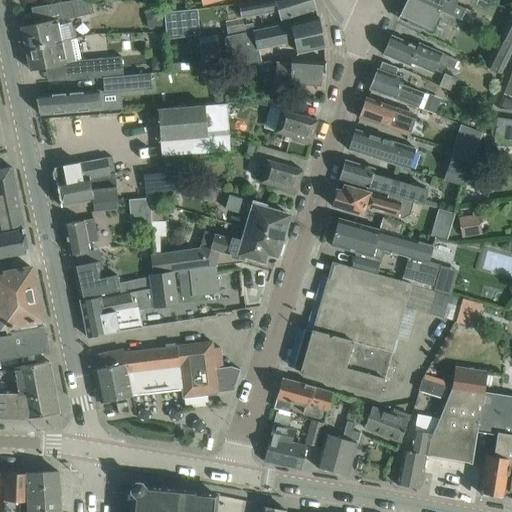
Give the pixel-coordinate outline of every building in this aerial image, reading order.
[(94,13),(91,0),(73,0),(39,6),(41,18),(61,14),(62,20),(94,13)] [(315,9),(312,0),(270,0),(238,5),(240,18),(278,12),(280,20),(315,9)] [(460,19),(418,0),(407,0),(399,18),(430,32),(436,20),(456,29),(460,19)] [(456,0),(418,0),(460,19),(461,20),(466,8),(455,3),(456,0)] [(159,11),(145,14),(148,31),(163,28),(159,11)] [(504,24),(498,37),(500,38),(511,43),(511,11),(510,11),(504,24)] [(325,47),(318,16),(292,22),(292,23),(245,32),(228,36),(223,37),(230,65),(259,62),(256,50),(295,42),(297,53),(325,47)] [(60,39),(56,19),(21,26),(25,47),(60,39)] [(243,24),(226,27),(228,36),(245,32),(243,24)] [(216,33),(198,36),(200,48),(218,46),(216,33)] [(410,63),(417,46),(392,35),(383,54),(410,66),(410,63)] [(73,36),(60,39),(25,47),(30,70),(62,63),(65,80),(103,77),(122,75),(120,56),(78,60),(73,36)] [(502,74),(511,55),(511,44),(502,39),(488,66),(502,74)] [(456,61),(441,54),(442,53),(418,43),(417,46),(410,63),(433,73),(434,71),(440,73),(443,67),(446,68),(447,66),(452,69),(456,61)] [(164,57),(151,57),(152,70),(165,70),(164,57)] [(324,89),(326,61),(306,59),(291,59),(291,63),(275,62),(274,86),(304,87),(324,89)] [(423,93),(401,85),(404,78),(394,74),(396,67),(382,61),(381,62),(384,64),(382,70),(377,68),(369,89),(388,96),(418,107),(423,93)] [(180,64),(168,65),(169,73),(181,72),(180,64)] [(151,73),(122,75),(103,77),(104,93),(152,89),(151,73)] [(449,90),(454,79),(444,74),(439,85),(449,90)] [(222,89),(213,90),(214,105),(223,105),(222,89)] [(99,90),(68,93),(36,95),(40,114),(100,109),(99,90)] [(427,94),(422,108),(435,113),(440,99),(427,94)] [(409,134),(416,115),(385,103),(366,97),(359,118),(388,128),(388,126),(409,134)] [(511,100),(504,97),(500,105),(511,109),(511,100)] [(310,142),(317,120),(298,114),(299,101),(271,98),(268,106),(281,110),(274,132),(291,136),(294,137),(293,141),(307,145),(308,141),(310,142)] [(228,130),(226,105),(158,110),(160,139),(207,135),(206,132),(228,130)] [(409,169),(416,148),(355,128),(348,149),(409,169)] [(302,169),(283,164),(286,153),(257,145),(254,156),(265,159),(259,181),(278,186),(277,190),(291,194),(292,191),(296,192),(302,169)] [(452,149),(447,167),(460,171),(457,183),(463,185),(472,155),(452,149)] [(54,169),(52,172),(53,178),(56,180),(56,182),(57,185),(61,206),(81,202),(93,200),(93,202),(117,200),(116,186),(114,174),(110,174),(107,157),(79,162),(55,167),(54,167),(54,169)] [(405,182),(373,173),(374,168),(345,159),(339,179),(358,185),(388,194),(414,201),(423,204),(427,190),(405,184),(405,182)] [(0,188),(15,186),(11,167),(0,168),(0,188)] [(175,171),(142,174),(144,196),(144,198),(150,198),(178,195),(175,171)] [(183,182),(180,195),(193,198),(197,185),(183,182)] [(414,201),(388,194),(387,197),(338,183),(332,205),(363,214),(365,207),(402,218),(410,214),(414,201)] [(0,209),(19,205),(15,186),(0,188),(0,209)] [(281,240),(289,214),(264,207),(264,206),(228,195),(224,209),(248,216),(244,229),(281,240)] [(144,196),(128,197),(130,224),(151,223),(150,198),(144,198),(144,196)] [(0,229),(23,225),(19,205),(0,209),(0,229)] [(478,214),(458,217),(462,237),(481,234),(478,214)] [(408,257),(402,277),(434,286),(440,265),(427,261),(431,244),(407,237),(387,231),(339,217),(331,245),(381,259),(384,250),(408,257)] [(97,241),(93,218),(84,220),(64,223),(70,254),(75,253),(89,251),(87,242),(97,241)] [(390,219),(387,231),(407,237),(410,225),(390,219)] [(0,256),(28,252),(24,229),(0,232),(0,256)] [(275,261),(281,240),(244,229),(240,242),(228,238),(224,252),(244,258),(245,255),(271,263),(275,261)] [(215,265),(219,251),(224,252),(228,238),(204,231),(199,247),(150,255),(153,274),(172,272),(178,271),(216,265),(215,265)] [(149,239),(135,239),(135,248),(149,248),(149,239)] [(98,249),(89,251),(75,253),(77,265),(73,266),(79,296),(120,288),(116,272),(104,275),(98,249)] [(404,306),(410,284),(351,267),(332,262),(312,330),(305,328),(293,368),(312,374),(379,393),(404,306)] [(218,290),(216,265),(178,271),(180,285),(190,284),(192,296),(213,293),(213,291),(218,290)] [(0,298),(36,292),(31,267),(0,272),(0,298)] [(138,309),(154,306),(154,307),(177,304),(174,284),(172,272),(153,274),(148,275),(148,277),(150,287),(121,292),(121,295),(100,298),(100,296),(80,300),(87,337),(118,331),(142,327),(138,309)] [(121,292),(150,287),(148,277),(120,282),(121,292)] [(410,284),(404,306),(430,313),(436,291),(432,290),(410,284)] [(436,291),(430,313),(443,317),(449,295),(436,291)] [(41,320),(36,292),(0,298),(0,318),(1,327),(41,320)] [(449,295),(443,317),(455,320),(461,299),(451,295),(449,295)] [(0,359),(47,351),(42,327),(11,333),(13,340),(0,342),(0,359)] [(222,367),(220,347),(213,347),(212,341),(176,346),(124,352),(123,349),(97,354),(100,367),(94,369),(100,402),(132,396),(132,392),(182,387),(183,397),(218,392),(233,390),(240,369),(231,366),(222,367)] [(55,393),(49,361),(14,368),(19,394),(24,398),(40,395),(40,396),(55,393)] [(472,463),(477,431),(497,434),(495,444),(499,447),(498,455),(485,453),(482,472),(479,492),(505,496),(505,495),(511,449),(511,395),(483,391),(485,372),(454,367),(452,387),(438,419),(430,437),(426,454),(472,463)] [(327,412),(332,392),(282,377),(276,398),(305,406),(303,413),(317,417),(321,416),(322,411),(327,412)] [(421,379),(418,390),(442,397),(446,386),(421,379)] [(0,417),(24,418),(59,412),(55,393),(40,396),(40,395),(24,398),(19,394),(0,393),(0,417)] [(129,412),(127,401),(116,404),(119,414),(129,412)] [(364,427),(401,441),(410,415),(393,409),(391,414),(372,407),(364,427)] [(290,444),(294,430),(287,429),(291,415),(276,411),(269,439),(264,459),(301,467),(305,448),(290,444)] [(420,487),(426,454),(430,437),(438,419),(417,415),(411,453),(402,452),(400,463),(396,483),(420,487)] [(311,419),(304,442),(318,446),(325,423),(311,419)] [(354,456),(360,433),(353,432),(356,421),(348,419),(342,439),(337,437),(336,441),(324,438),(321,446),(316,465),(348,475),(354,456)] [(60,511),(58,471),(27,473),(28,501),(28,511),(60,511)] [(18,511),(19,501),(28,501),(27,473),(6,472),(5,492),(4,511),(18,511)] [(213,511),(216,494),(195,492),(195,491),(144,486),(141,482),(136,482),(132,485),(131,491),(135,495),(132,511),(213,511)]
